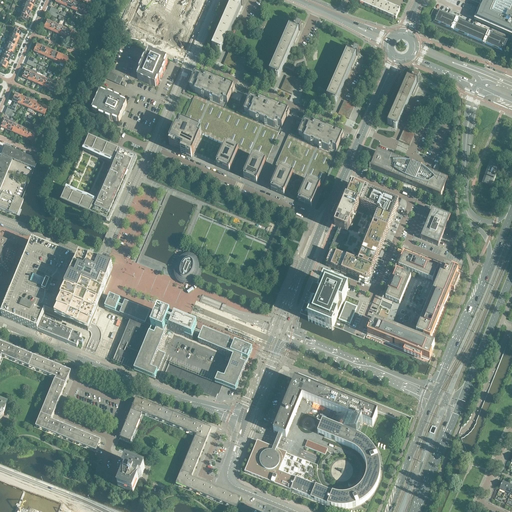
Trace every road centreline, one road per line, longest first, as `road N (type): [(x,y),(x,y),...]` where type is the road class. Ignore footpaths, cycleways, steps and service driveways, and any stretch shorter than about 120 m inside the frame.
road 1 (residential): [(323,222),(152,146)]
road 2 (residential): [(82,360),(61,416),(111,438),(135,380)]
road 3 (residential): [(332,122),(189,61)]
road 4 (secondary): [(463,395),(511,273)]
road 5 (secondary): [(491,261),(440,378)]
road 6 (residential): [(101,258),(152,146)]
road 7 (secondary): [(432,398),(387,511)]
